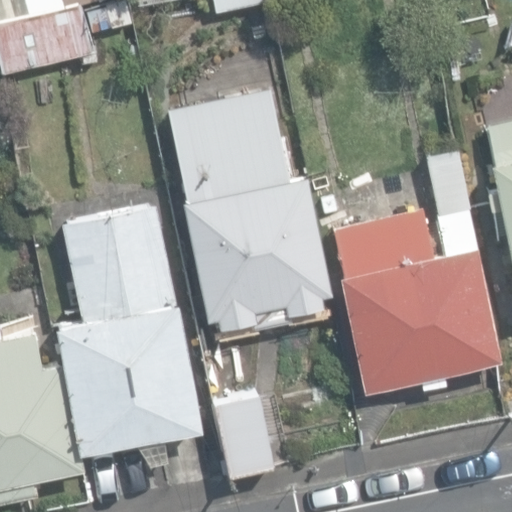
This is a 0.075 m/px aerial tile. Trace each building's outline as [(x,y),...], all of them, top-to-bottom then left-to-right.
[(0,0),(0,18),(77,0),(0,0)] [(214,0),(216,8),(260,0),(214,0)] [(0,20),(0,58),(2,69),(91,48),(80,2),(0,20)] [(287,175),(268,83),(167,104),(186,196),(182,196),(207,316),(218,313),(220,323),(249,317),(250,325),(290,317),(289,310),(322,303),(320,291),(330,289),(305,171),(287,175)] [(511,116),(502,118),(509,152),(489,156),(490,157),(511,264),(511,116)] [(437,240),(474,234),(458,144),(422,151),(437,240)] [(61,355),(80,449),(82,448),(201,424),(203,424),(188,352),(177,293),(175,294),(173,294),(155,201),(63,219),(82,312),(54,318),(61,355)] [(339,271),(364,388),(420,376),(422,384),(446,379),(444,370),(501,358),(499,352),(476,242),(432,252),(421,202),(333,220),(344,270),(339,271)] [(0,498),(37,491),(34,476),(82,466),(60,355),(40,359),(39,352),(34,325),(0,332),(0,498)] [(214,394),(230,469),(274,460),(258,385),(214,394)]
